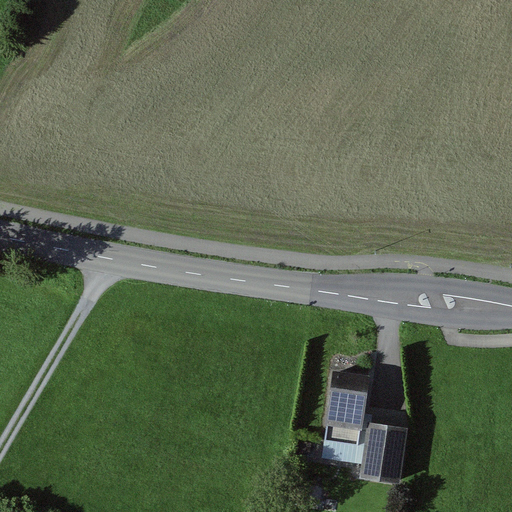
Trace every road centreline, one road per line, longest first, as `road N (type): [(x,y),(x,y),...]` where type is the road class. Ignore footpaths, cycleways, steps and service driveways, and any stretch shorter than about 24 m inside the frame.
road 1 (tertiary): [(0,236),(210,276),(511,308)]
road 2 (track): [(109,259),(0,453)]
